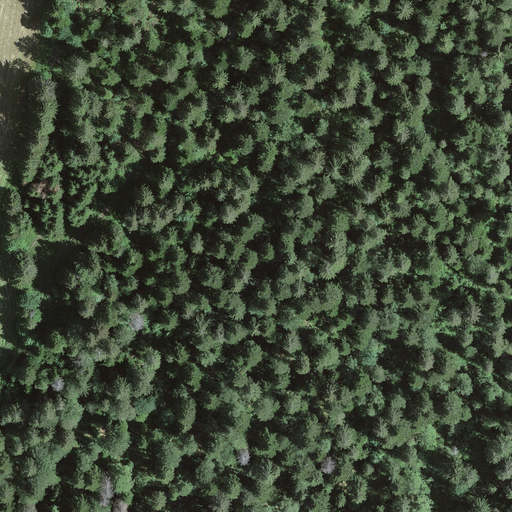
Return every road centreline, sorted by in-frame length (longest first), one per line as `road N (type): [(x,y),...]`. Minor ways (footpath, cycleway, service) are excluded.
road 1 (track): [(259,0),(212,54),(134,175),(61,256),(30,349),(0,401)]
road 2 (track): [(457,377),(438,240),(420,190),(420,171),(444,118),(438,58),(406,0)]
road 3 (track): [(423,511),(434,473),(432,419),(452,381),(490,366),(511,371)]
